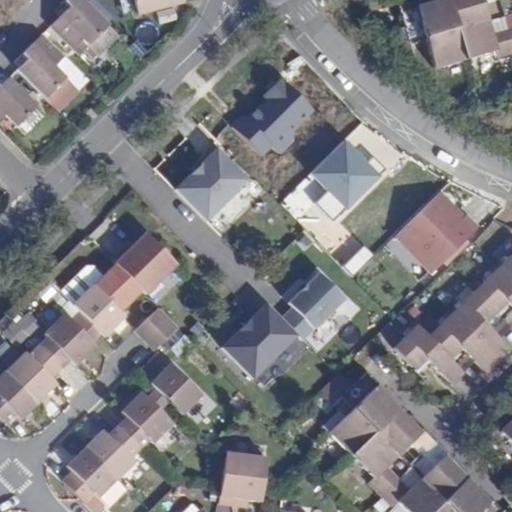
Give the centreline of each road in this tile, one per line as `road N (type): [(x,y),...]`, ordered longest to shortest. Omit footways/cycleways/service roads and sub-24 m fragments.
road 1 (residential): [(511,172),(430,129),(287,0)]
road 2 (residential): [(195,50),(41,198)]
road 3 (residential): [(132,356),(15,472)]
